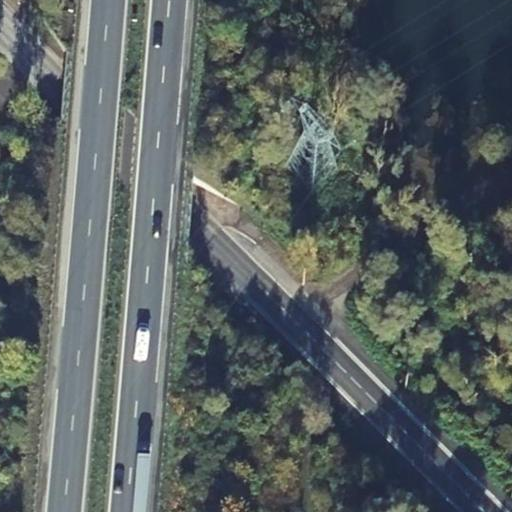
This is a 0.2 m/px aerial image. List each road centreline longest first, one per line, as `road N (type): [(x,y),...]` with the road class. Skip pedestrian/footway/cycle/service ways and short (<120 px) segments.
road 1 (tertiary): [(0,24),(482,511)]
road 2 (trunk): [(109,0),(66,511)]
road 3 (trunk): [(129,511),(170,0)]
